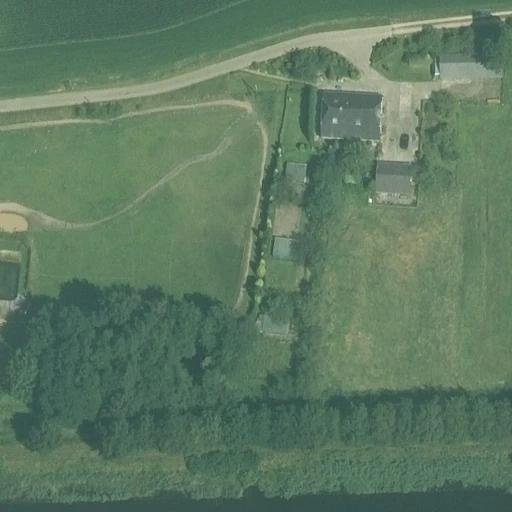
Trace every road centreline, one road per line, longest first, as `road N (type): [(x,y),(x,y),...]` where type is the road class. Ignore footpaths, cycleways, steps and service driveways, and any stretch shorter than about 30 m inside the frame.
road 1 (unclassified): [(0,106),(158,88),(284,46),(391,31)]
road 2 (track): [(391,31),(511,19)]
